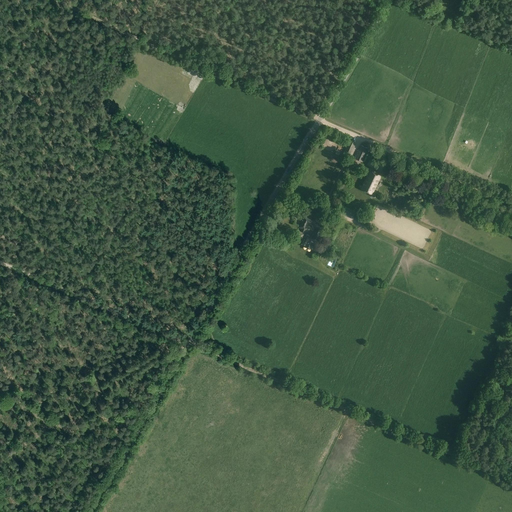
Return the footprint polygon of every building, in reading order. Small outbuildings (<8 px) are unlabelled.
[(355,143),(349,140),(343,153),(349,156),(352,148),(353,149),(355,143)] [(354,158),(363,162),(369,149),(360,145),(354,158)] [(361,189),(372,194),(381,176),(370,171),(361,189)] [(418,192),(421,186),(420,185),(422,179),(417,177),(417,178),(416,177),(414,182),(415,183),(414,184),(416,184),(413,190),(418,192)] [(342,214),(350,218),(352,213),(345,210),(342,214)] [(297,236),(302,238),(302,237),(305,238),(302,243),(314,249),(318,240),(317,239),(325,225),(305,216),(299,227),(302,229),(301,232),(299,231),(297,236)]
